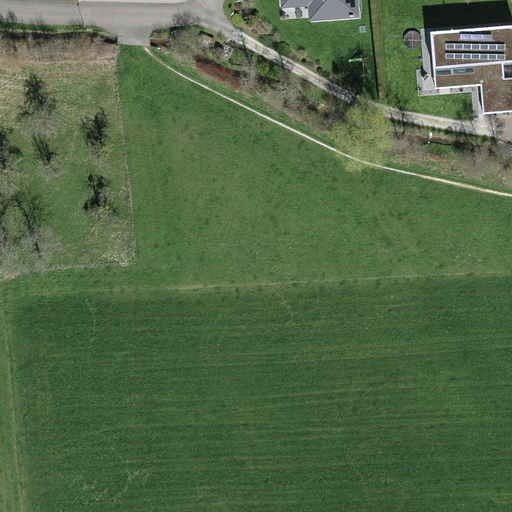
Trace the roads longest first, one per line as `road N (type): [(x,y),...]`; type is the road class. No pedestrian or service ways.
road 1 (residential): [(511,137),(388,113),(270,61),(198,15)]
road 2 (residential): [(198,15),(0,8)]
